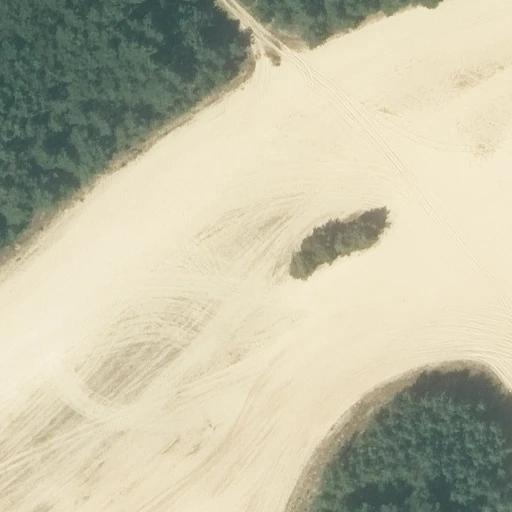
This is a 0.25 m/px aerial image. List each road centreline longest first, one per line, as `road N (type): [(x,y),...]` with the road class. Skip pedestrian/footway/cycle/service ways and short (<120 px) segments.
road 1 (track): [(511,52),(303,138),(175,231),(0,392)]
road 2 (track): [(511,326),(448,324),(333,355),(251,390),(29,511)]
